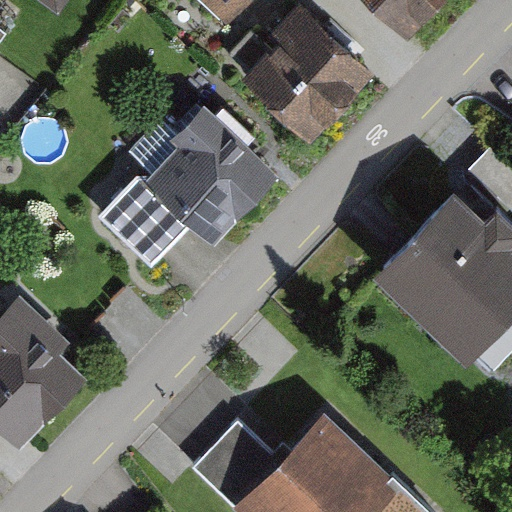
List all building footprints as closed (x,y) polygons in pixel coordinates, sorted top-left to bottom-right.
[(237,0),(219,0),(229,9),(237,0)] [(371,59),(311,3),(255,63),(314,119),(371,59)] [(279,164),(208,96),(104,203),(153,250),(194,207),(216,229),(279,164)] [(511,208),(483,181),(403,267),(511,368),(511,208)] [(63,333),(23,295),(0,314),(0,403),(23,423),(79,365),(54,342),(63,333)] [(300,471),(250,425),(213,466),(263,511),(433,511),(436,509),(342,424),(300,471)]
